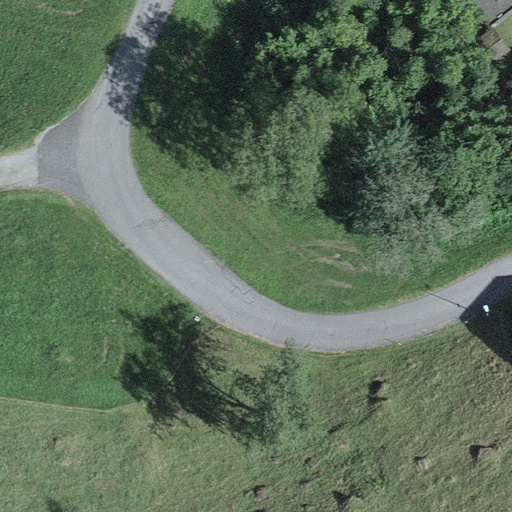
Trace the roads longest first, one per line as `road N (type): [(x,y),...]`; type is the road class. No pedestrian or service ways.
road 1 (residential): [(166,0),(125,98),(114,157),(146,237),(222,301),(325,331),(407,323),(511,279)]
road 2 (trunk): [(389,0),(0,104)]
